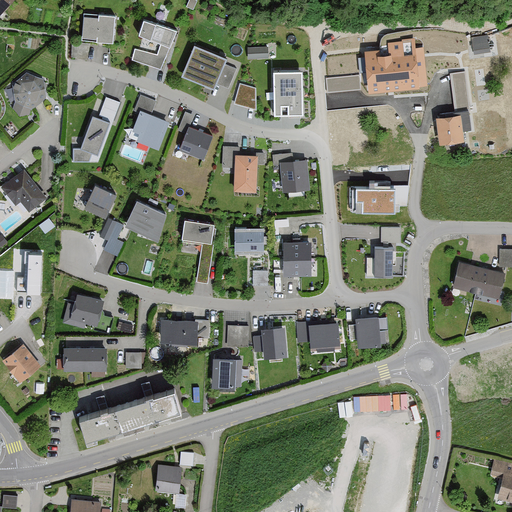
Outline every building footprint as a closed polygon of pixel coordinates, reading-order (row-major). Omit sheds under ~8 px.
[(0,0),(0,15),(13,0),(0,0)] [(196,0),(189,0),(187,6),(193,9),(196,0)] [(116,43),(118,16),(85,14),(83,41),(116,43)] [(147,20),(142,36),(162,43),(157,56),(137,49),(133,61),(163,72),(177,31),(147,20)] [(489,36),(472,39),(475,56),(492,52),(489,36)] [(397,44),(391,50),(391,54),(381,55),(380,50),(367,51),(371,94),(422,89),(422,86),(429,85),(425,47),(416,48),(416,42),(397,44)] [(88,61),(92,44),(73,43),(72,59),(88,61)] [(230,60),(197,46),(184,75),(218,89),(230,60)] [(267,46),(248,47),(249,57),(268,56),(267,46)] [(301,68),(275,69),(276,109),(302,108),(301,68)] [(31,116),(34,109),(47,98),(46,82),(28,73),(13,86),(17,102),(14,110),(31,116)] [(465,73),(452,74),(457,110),(470,109),(465,73)] [(358,76),(328,80),(329,92),(359,89),(358,76)] [(255,87),(240,83),(235,101),(255,107),(255,87)] [(161,147),(171,121),(152,114),(157,101),(142,95),(135,113),(141,115),(133,137),(161,147)] [(94,116),(83,149),(74,149),(74,163),(100,163),(121,103),(106,98),(100,118),(94,116)] [(453,116),(438,118),(442,145),(467,142),(465,131),(473,130),(470,110),(452,113),(453,116)] [(181,150),(206,159),(215,137),(190,127),(195,116),(186,113),(179,132),(187,136),(181,150)] [(236,191),(259,192),(260,164),(264,164),(265,153),(255,153),(255,156),(240,155),(240,148),(224,148),(223,169),(237,169),(236,191)] [(284,192),(312,189),(309,160),(295,161),(294,153),(273,155),(275,167),(282,166),(284,192)] [(28,213),(47,198),(25,170),(0,188),(0,189),(13,207),(20,202),(28,213)] [(98,185),(87,209),(108,219),(119,194),(98,185)] [(395,191),(355,190),(355,202),(363,202),(362,213),(395,213),(395,191)] [(161,241),(170,214),(139,200),(128,226),(161,241)] [(51,217),(41,222),(45,230),(55,225),(51,217)] [(100,238),(108,242),(117,223),(109,219),(100,238)] [(198,283),(209,284),(218,224),(187,220),(184,243),(204,245),(198,283)] [(263,226),(236,226),(236,250),(263,250),(263,226)] [(401,228),(381,228),(381,241),(401,241),(401,228)] [(287,276),(313,276),(313,242),(286,242),(286,253),(278,253),(278,268),(287,268),(287,276)] [(41,251),(30,250),(28,288),(39,289),(41,251)] [(392,250),(375,250),(375,277),(392,277),(392,250)] [(511,267),(511,250),(500,251),(500,267),(511,267)] [(98,261),(98,271),(109,271),(110,262),(98,261)] [(500,299),(506,274),(460,263),(454,289),(500,299)] [(13,271),(0,270),(0,294),(12,295),(13,271)] [(266,270),(254,270),(254,283),(267,283),(266,270)] [(106,300),(78,294),(76,304),(68,302),(63,324),(86,329),(87,323),(100,326),(106,300)] [(382,316),(359,318),(361,347),(385,345),(382,316)] [(161,337),(168,342),(200,342),(200,339),(210,339),(210,321),(161,320),(161,337)] [(342,345),(341,324),(310,325),(310,323),(297,323),(298,342),(313,341),(314,349),(319,348),(319,352),(335,351),(335,345),(342,345)] [(249,348),(250,328),(228,326),(227,346),(249,348)] [(286,328),(263,330),(264,336),(254,337),(255,353),(266,352),(266,358),(289,357),(286,328)] [(42,366),(24,344),(2,362),(14,377),(16,375),(22,382),(42,366)] [(109,350),(101,350),(101,346),(66,347),(66,372),(110,371),(109,350)] [(142,352),(126,353),(127,369),(143,369),(142,352)] [(238,357),(215,357),(214,387),(238,387),(238,357)] [(187,411),(180,389),(158,396),(158,394),(151,396),(152,398),(113,410),(112,408),(106,411),(106,412),(84,419),(91,441),(187,411)] [(195,453),(182,452),(181,463),(194,464),(195,453)] [(490,477),(502,479),(498,498),(511,500),(511,464),(493,462),(490,477)] [(180,493),(183,468),(160,466),(157,490),(180,493)] [(18,495),(6,495),(5,508),(17,509),(18,495)] [(101,511),(102,502),(72,499),(71,511),(101,511)]
